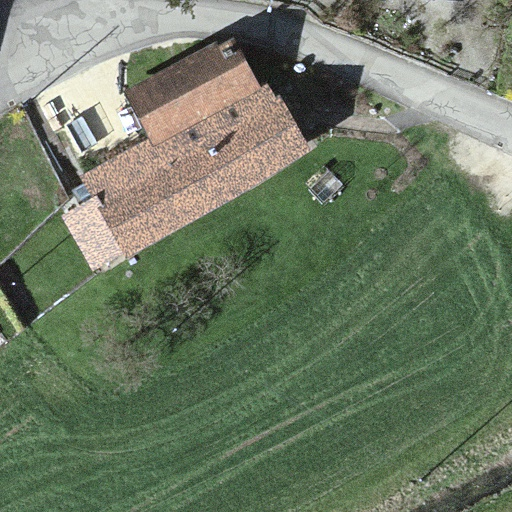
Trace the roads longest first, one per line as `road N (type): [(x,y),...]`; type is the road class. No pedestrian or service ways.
road 1 (residential): [(511,132),(325,45),(253,21),(194,16),(120,33)]
road 2 (residential): [(120,33),(0,91)]
